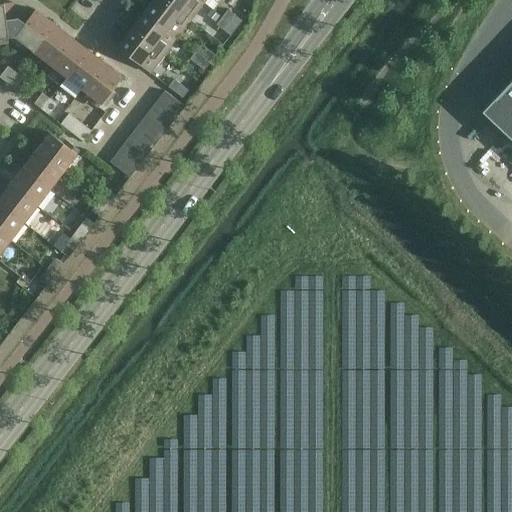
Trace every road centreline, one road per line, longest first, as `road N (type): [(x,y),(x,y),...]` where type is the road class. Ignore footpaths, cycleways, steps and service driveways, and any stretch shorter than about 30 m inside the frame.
road 1 (secondary): [(0,434),(274,79)]
road 2 (unclassified): [(511,248),(442,145),(459,81),(507,0)]
road 3 (residential): [(117,0),(89,37),(147,84),(99,145)]
